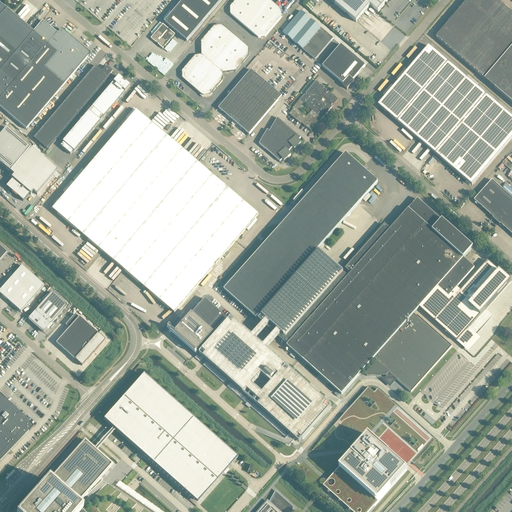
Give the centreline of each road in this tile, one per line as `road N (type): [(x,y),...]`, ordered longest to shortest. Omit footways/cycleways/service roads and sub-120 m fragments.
road 1 (unclassified): [(346,115),(301,170),(270,179),(56,0)]
road 2 (unclassified): [(511,263),(346,115)]
road 3 (unknown): [(170,73),(222,10),(252,40),(254,56),(209,106)]
road 4 (tertiary): [(136,343),(128,319),(0,207)]
road 5 (unclassified): [(395,511),(511,382)]
road 6 (unclassified): [(446,0),(346,115)]
road 7 (tertiary): [(0,507),(96,401)]
road 8 (secondary): [(511,412),(422,511)]
road 9 (tertiary): [(91,396),(0,493)]
road 10 (unclassified): [(0,316),(91,396)]
